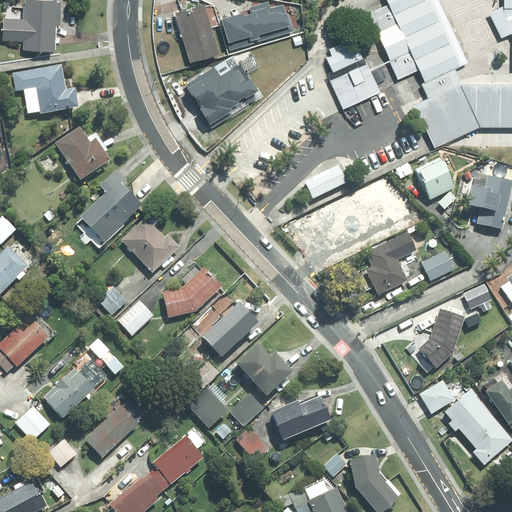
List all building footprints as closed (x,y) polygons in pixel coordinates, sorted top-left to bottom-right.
[(1,18),(0,36),(0,41),(21,43),(21,52),(53,53),(56,1),(40,0),(23,0),(22,20),(1,18)] [(375,0),(379,9),(362,16),(391,84),(412,75),(422,98),(460,82),(424,0),(375,0)] [(511,0),(498,0),(499,12),(489,14),(498,41),(509,37),(510,68),(511,67),(511,0)] [(201,3),(171,12),(186,62),(216,53),(201,3)] [(319,63),(340,110),(377,93),(356,47),(319,63)] [(254,53),(237,62),(243,73),(260,63),(254,53)] [(182,88),(203,124),(227,110),(225,107),(234,103),(232,100),(239,96),(240,97),(252,90),(246,79),(237,84),(227,68),(216,74),(212,66),(183,82),(185,85),(182,88)] [(11,75),(14,93),(34,90),(38,117),(75,112),(72,92),(62,94),(59,68),(11,75)] [(511,83),(460,82),(410,105),(431,147),(475,126),(511,126),(511,83)] [(84,142),(76,130),(52,145),(77,184),(107,165),(102,156),(107,153),(95,134),(84,142)] [(427,203),(452,189),(436,160),(411,173),(427,203)] [(398,180),(411,174),(406,165),(393,171),(398,180)] [(343,185),(335,168),(301,183),(309,200),(343,185)] [(89,241),(98,250),(116,233),(114,231),(139,207),(118,185),(123,180),(115,172),(97,189),(103,196),(77,220),(79,222),(75,226),(83,234),(78,238),(85,245),(89,241)] [(388,177),(367,187),(375,203),(395,193),(388,177)] [(499,232),(510,183),(485,178),(482,193),(466,189),(462,209),(477,212),(474,227),(499,232)] [(442,211),(454,200),(448,193),(436,204),(442,211)] [(329,228),(318,245),(334,255),(336,251),(346,258),(374,215),(349,198),(335,219),(324,212),(319,220),(329,228)] [(0,245),(13,233),(0,219),(0,245)] [(159,240),(140,220),(118,241),(150,275),(176,250),(164,236),(159,240)] [(413,253),(405,234),(362,254),(369,268),(362,271),(374,297),(405,283),(395,261),(413,253)] [(7,250),(5,248),(0,252),(0,298),(35,262),(14,242),(7,250)] [(452,271),(443,253),(419,264),(428,282),(452,271)] [(165,320),(194,311),(218,290),(203,270),(178,290),(158,297),(165,320)] [(511,273),(503,280),(511,292),(511,273)] [(492,309),(482,286),(462,295),(472,318),(492,309)] [(111,288),(96,304),(110,317),(125,302),(111,288)] [(222,300),(192,327),(200,336),(196,339),(215,360),(254,326),(235,305),(230,309),(222,300)] [(153,317),(138,301),(115,323),(130,338),(153,317)] [(12,367),(14,369),(44,340),(46,342),(55,334),(31,309),(0,339),(0,370),(5,375),(12,367)] [(433,371),(450,355),(461,319),(436,311),(427,341),(415,351),(433,371)] [(266,358),(255,345),(232,366),(262,398),(287,375),(269,355),(266,358)] [(217,375),(204,362),(190,377),(203,390),(217,375)] [(92,390),(72,370),(41,400),(60,420),(92,390)] [(511,386),(505,392),(497,381),(481,394),(511,434),(511,386)] [(440,382),(417,396),(428,416),(452,401),(440,382)] [(204,390),(185,407),(206,430),(225,413),(204,390)] [(465,392),(440,414),(449,423),(445,427),(452,434),(456,431),(473,451),(470,454),(481,467),(510,441),(465,392)] [(262,410),(246,394),(226,414),(242,430),(262,410)] [(144,418),(122,395),(102,415),(105,419),(81,442),(99,461),(136,425),(144,418)] [(293,403),(266,414),(277,443),(325,423),(314,398),(294,407),(293,403)] [(31,408),(14,424),(30,441),(47,425),(31,408)] [(192,427),(149,466),(167,486),(180,474),(183,477),(212,450),(192,427)] [(245,427),(232,440),(253,463),(266,450),(245,427)] [(56,444),(45,454),(59,469),(76,454),(66,443),(60,449),(56,444)] [(344,466),(334,455),(320,468),(330,479),(344,466)] [(370,459),(344,464),(349,491),(367,511),(381,511),(394,501),(393,500),(396,497),(384,482),(380,485),(373,477),(370,459)] [(164,489),(149,472),(139,482),(136,478),(104,508),(107,511),(143,511),(156,500),(154,498),(164,489)] [(343,511),(333,490),(330,491),(325,479),(288,496),(294,511),(343,511)] [(0,511),(35,511),(45,507),(32,481),(0,498),(0,511)] [(56,485),(49,492),(56,500),(64,494),(56,485)]
